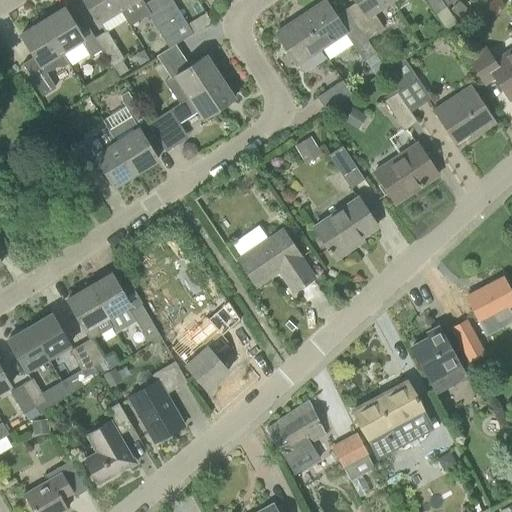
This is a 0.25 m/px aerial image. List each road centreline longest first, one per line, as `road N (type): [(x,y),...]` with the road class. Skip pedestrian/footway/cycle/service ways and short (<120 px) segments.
road 1 (residential): [(125,511),(511,170)]
road 2 (residential): [(0,308),(279,120),(283,110),(239,32),(245,14),(266,0)]
